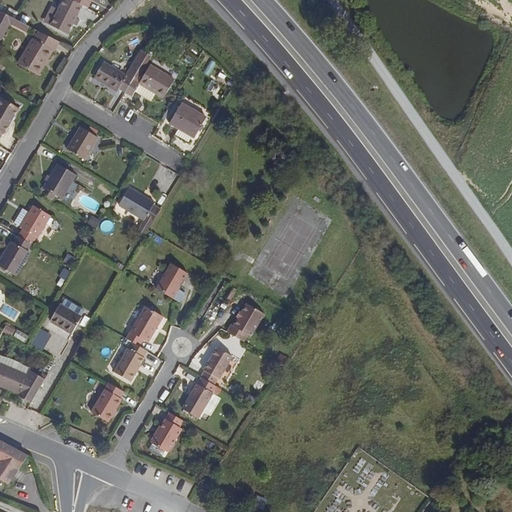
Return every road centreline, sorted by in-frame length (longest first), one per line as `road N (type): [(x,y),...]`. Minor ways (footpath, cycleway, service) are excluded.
road 1 (trunk): [(230,0),(318,101),(511,359)]
road 2 (trunk): [(511,319),(262,0)]
road 3 (unclassified): [(332,0),(511,256)]
road 4 (residential): [(109,474),(190,334)]
road 5 (residential): [(63,89),(184,165)]
road 6 (unknown): [(19,435),(87,312)]
road 7 (residential): [(63,89),(0,196)]
